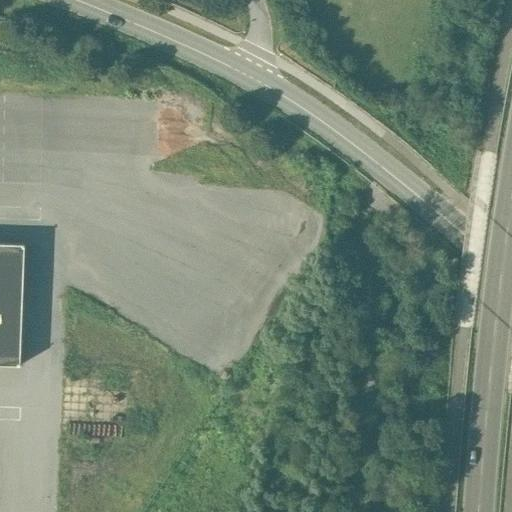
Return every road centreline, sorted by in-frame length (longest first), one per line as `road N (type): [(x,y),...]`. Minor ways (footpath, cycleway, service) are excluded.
road 1 (primary): [(511,272),(396,171),(246,74)]
road 2 (primary): [(478,511),(511,192)]
road 3 (primary): [(246,74),(73,0)]
